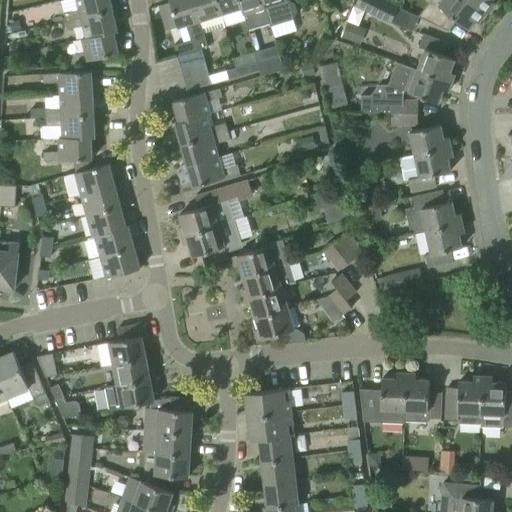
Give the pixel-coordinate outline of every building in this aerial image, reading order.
[(112,10),(109,0),(76,0),(79,9),(63,12),(65,21),(112,10)] [(193,0),(169,0),(170,2),(159,6),(166,30),(186,24),(194,50),(208,46),(204,33),(193,0)] [(193,0),(204,33),(225,26),(221,14),(216,0),(193,0)] [(250,29),(240,0),(216,0),(221,14),(242,7),(248,30),(250,29)] [(240,0),(250,29),(270,23),(265,6),(263,0),(240,0)] [(263,0),(265,6),(270,23),(271,26),(293,19),(297,12),(294,4),(287,0),(263,0)] [(399,7),(385,0),(357,0),(355,6),(391,23),(399,7)] [(468,0),(430,0),(418,16),(424,19),(442,28),(451,16),(468,30),(475,21),(477,23),(485,13),(468,0)] [(468,0),(485,13),(493,3),(491,1),(491,0),(468,0)] [(117,30),(112,10),(65,21),(67,29),(83,25),(86,37),(82,38),(82,39),(117,30)] [(359,45),(365,28),(345,21),(339,38),(359,45)] [(82,39),(85,51),(70,55),(72,64),(87,60),(87,61),(119,53),(114,32),(117,31),(117,30),(82,39)] [(412,67),(412,68),(451,83),(455,74),(450,72),(454,59),(443,55),(447,44),(423,34),(418,47),(424,49),(417,69),(412,67)] [(351,49),(332,42),(326,59),(345,66),(351,49)] [(255,52),(257,62),(248,64),(250,73),(258,70),(260,76),(283,69),(276,46),(255,52)] [(205,61),(201,49),(177,56),(180,68),(205,61)] [(235,68),(236,68),(238,76),(250,73),(248,64),(257,62),(255,52),(233,58),(235,68)] [(183,79),(208,72),(205,61),(180,68),(183,79)] [(412,68),(412,67),(396,61),(387,84),(378,84),(370,95),(361,95),(361,113),(391,113),(417,113),(417,101),(402,100),(402,95),(405,90),(438,103),(443,90),(448,92),(451,83),(412,68)] [(228,79),(238,76),(236,68),(235,68),(226,71),(228,79)] [(60,95),(92,93),(91,71),(44,74),(44,83),(60,82),(60,95)] [(183,79),(187,91),(206,86),(211,84),(208,72),(183,79)] [(175,124),(206,115),(210,114),(207,101),(221,97),(219,88),(173,101),(179,122),(175,123),(175,124)] [(31,109),(31,118),(46,118),(93,115),(92,93),(60,95),(61,108),(46,109),(46,108),(31,109)] [(417,113),(391,113),(391,124),(417,125),(417,113)] [(93,115),(46,118),(47,126),(49,126),(49,139),(58,138),(63,138),(95,136),(93,115)] [(206,115),(175,124),(181,144),(227,131),(225,122),(210,126),(206,115)] [(414,155),(451,147),(449,137),(443,139),(440,125),(409,132),(414,155)] [(227,131),(181,144),(187,165),(218,156),(215,144),(230,140),(227,131)] [(95,136),(63,138),(58,138),(59,151),(43,152),(44,161),(72,160),(92,159),(91,139),(95,137),(95,136)] [(414,155),(399,158),(404,180),(408,179),(411,192),(436,186),(434,175),(450,171),(447,157),(453,156),(451,147),(414,155)] [(187,165),(193,186),(239,173),(237,164),(222,168),(218,156),(187,165)] [(81,194),(115,185),(109,164),(75,173),(81,194)] [(178,228),(181,237),(234,220),(227,199),(237,196),(239,200),(252,196),(247,181),(195,196),(199,208),(179,214),(183,226),(178,228)] [(16,186),(7,185),(6,196),(16,196),(16,186)] [(87,215),(120,206),(115,185),(81,194),(87,215)] [(426,231),(462,223),(460,213),(454,215),(451,201),(445,203),(442,191),(412,198),(414,207),(404,209),(410,235),(426,231)] [(32,197),(34,207),(44,204),(41,194),(32,197)] [(6,196),(5,206),(15,207),(16,196),(6,196)] [(350,216),(345,200),(323,207),(328,223),(350,216)] [(377,203),(353,208),(357,224),(381,219),(377,203)] [(44,204),(34,207),(37,217),(47,214),(44,204)] [(128,226),(126,226),(120,206),(87,215),(93,236),(128,226)] [(184,245),(189,244),(192,256),(201,254),(205,265),(228,258),(226,252),(243,247),(234,220),(181,237),(184,245)] [(464,232),(462,223),(426,231),(431,252),(424,254),(427,267),(452,261),(450,249),(462,247),(459,233),(464,232)] [(100,256),(134,247),(128,226),(93,236),(93,237),(95,236),(100,256)] [(334,244),(348,263),(363,251),(348,232),(334,244)] [(43,236),(41,246),(51,247),(52,237),(43,236)] [(20,243),(0,240),(0,286),(14,288),(17,269),(20,243)] [(243,276),(275,266),(289,262),(283,241),(250,251),(231,257),(235,266),(240,265),(243,276)] [(334,244),(324,252),(338,270),(348,263),(334,244)] [(51,247),(41,246),(40,256),(50,257),(51,247)] [(140,268),(134,247),(100,256),(106,278),(140,268)] [(275,266),(243,276),(247,288),(242,290),(244,298),(282,287),(295,282),(289,262),(275,266)] [(422,281),(419,268),(388,275),(391,288),(422,281)] [(38,279),(47,280),(49,270),(39,269),(38,279)] [(331,281),(337,288),(346,300),(356,292),(341,274),(331,281)] [(282,287),(244,298),(247,307),(252,306),(256,317),(288,307),(282,287)] [(337,288),(327,296),(342,315),(352,307),(346,300),(337,288)] [(256,317),(259,329),(254,331),(257,340),(281,333),(284,343),(305,341),(302,333),(294,329),(288,307),(256,317)] [(109,342),(113,364),(146,358),(144,346),(149,345),(145,323),(117,328),(119,340),(109,342)] [(0,357),(0,380),(7,397),(28,388),(36,405),(38,405),(49,401),(45,392),(35,369),(23,374),(14,352),(0,357)] [(117,385),(155,378),(153,368),(148,369),(146,358),(113,364),(117,385)] [(403,423),(404,421),(406,372),(396,372),(396,378),(382,377),(382,389),(359,388),(363,421),(383,422),(402,422),(403,423)] [(415,373),(406,372),(404,421),(427,422),(427,417),(440,418),(441,392),(428,391),(429,379),(415,379),(415,373)] [(483,376),(473,375),(473,381),(459,381),(459,393),(447,392),(446,418),(458,419),(458,423),(480,424),(483,376)] [(492,376),(483,376),(480,424),(503,427),(503,426),(511,426),(511,394),(505,395),(506,383),(492,382),(492,376)] [(121,407),(151,401),(154,400),(152,389),(157,387),(155,378),(117,385),(105,387),(109,409),(121,407)] [(54,398),(62,395),(58,384),(50,388),(54,398)] [(251,440),(259,439),(290,435),(294,435),(289,388),(245,393),(251,440)] [(355,404),(353,391),(341,392),(343,405),(355,404)] [(62,395),(54,398),(63,419),(81,414),(79,404),(78,402),(76,401),(75,401),(72,401),(66,402),(62,395)] [(144,430),(191,433),(192,421),(197,421),(198,399),(171,397),(154,400),(151,401),(150,408),(145,408),(144,430)] [(343,405),(344,418),(356,417),(355,404),(343,405)] [(156,452),(195,455),(195,445),(191,444),(191,433),(144,430),(143,451),(156,452)] [(71,445),(92,447),(93,436),(72,434),(71,445)] [(262,461),(293,458),(290,435),(259,439),(262,461)] [(347,440),(348,451),(360,450),(359,439),(347,440)] [(69,463),(90,465),(92,447),(71,445),(69,463)] [(360,450),(348,451),(349,462),(361,460),(360,450)] [(454,474),(454,451),(440,451),(439,474),(454,474)] [(194,465),(195,455),(156,452),(154,474),(188,477),(189,464),(194,465)] [(404,465),(429,467),(430,456),(405,454),(404,465)] [(293,458),(262,461),(264,483),(295,480),(293,458)] [(77,481),(88,485),(90,465),(69,463),(67,480),(77,481)] [(162,511),(171,511),(174,505),(169,503),(173,492),(130,477),(122,498),(162,511)] [(85,507),(88,485),(77,481),(67,480),(64,501),(69,502),(69,501),(78,504),(77,505),(85,507)] [(267,506),(295,503),(298,503),(295,480),(264,483),(267,506)] [(442,483),(439,511),(491,511),(493,499),(481,498),(482,486),(442,483)] [(353,486),(354,496),(365,495),(364,484),(353,486)] [(365,495),(354,496),(355,507),(367,506),(365,495)] [(117,511),(162,511),(122,498),(117,511)] [(267,506),(264,506),(264,511),(295,511),(295,503),(267,506)]
